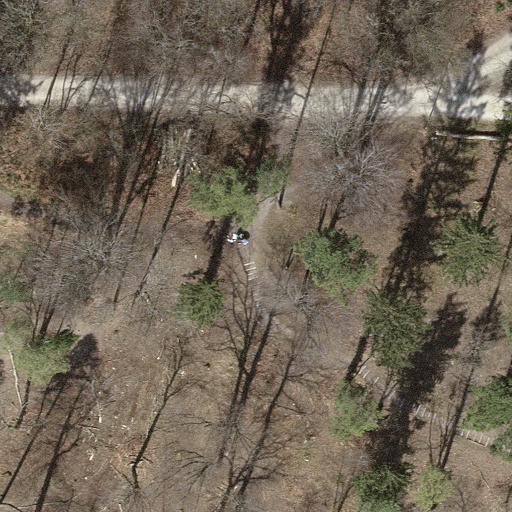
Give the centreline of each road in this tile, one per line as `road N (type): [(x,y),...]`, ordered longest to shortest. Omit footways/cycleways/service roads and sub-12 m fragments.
road 1 (track): [(0,88),(291,96)]
road 2 (track): [(291,96),(422,103)]
